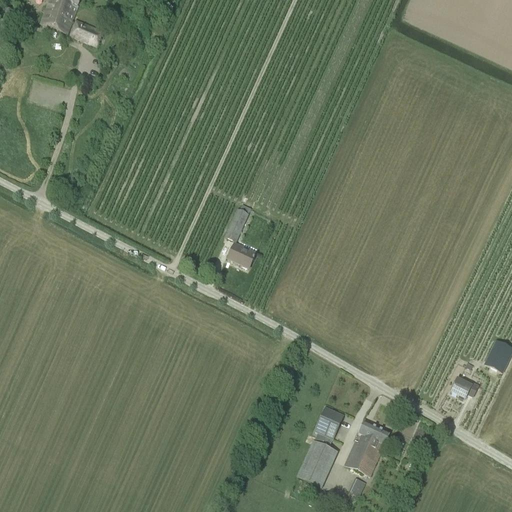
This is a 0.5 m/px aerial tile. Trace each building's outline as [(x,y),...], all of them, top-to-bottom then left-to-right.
[(71,9),(72,7),(78,9),(80,0),(46,0),(49,1),(47,5),(39,26),(68,37),(77,12),(71,9)] [(0,36),(2,37),(4,30),(10,32),(16,15),(0,9),(0,36)] [(76,22),(69,39),(96,50),(103,33),(76,22)] [(224,240),(235,245),(248,217),(251,211),(242,207),(239,213),(236,212),(224,240)] [(256,255),(234,246),(227,262),(248,272),(256,255)] [(511,355),(511,351),(495,344),(484,367),(502,376),(511,355)] [(470,389),(456,382),(450,394),(464,401),(466,397),(472,400),(478,389),(472,386),(470,389)] [(332,442),(342,419),(324,411),(314,434),(317,435),(313,444),(312,444),(296,481),(320,492),(337,455),(328,451),(332,442)] [(370,479),(389,435),(363,424),(358,436),(361,437),(358,444),(355,443),(344,468),(370,479)] [(355,505),(365,484),(357,481),(347,501),(355,505)]
